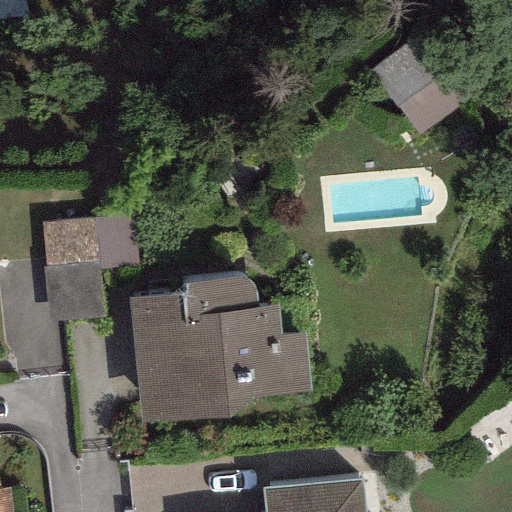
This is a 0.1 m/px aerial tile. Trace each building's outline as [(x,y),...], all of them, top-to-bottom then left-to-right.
[(412,36),(368,70),(419,136),(463,102),(412,36)] [(97,262),(98,269),(139,265),(135,213),(93,217),(97,262)] [(93,217),(40,222),(45,267),(97,262),(93,217)] [(45,267),(41,267),(46,319),(102,315),(98,269),(97,262),(45,267)] [(182,297),(127,299),(140,424),(228,418),(248,399),(309,392),(303,333),(279,336),(276,305),(255,308),(253,289),(250,284),(246,281),(241,278),(179,286),(182,297)] [(362,511),(358,477),(260,488),(262,511),(362,511)] [(0,511),(9,511),(7,490),(0,490),(0,511)]
